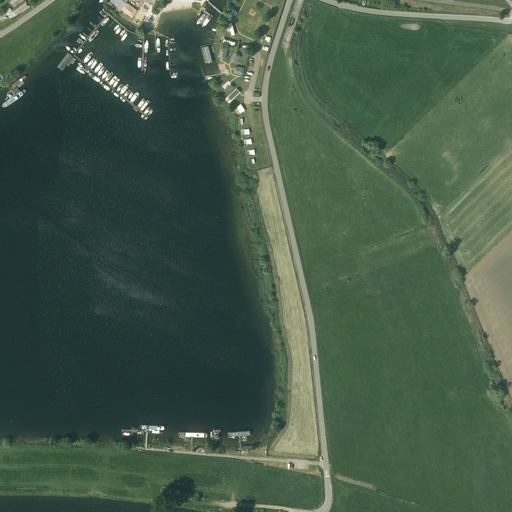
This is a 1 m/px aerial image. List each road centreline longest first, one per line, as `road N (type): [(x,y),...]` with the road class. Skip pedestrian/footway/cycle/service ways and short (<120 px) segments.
road 1 (tertiary): [(324,511),(306,305),(263,118),(264,82),(287,0)]
road 2 (tertiary): [(511,21),(363,11),(322,0)]
